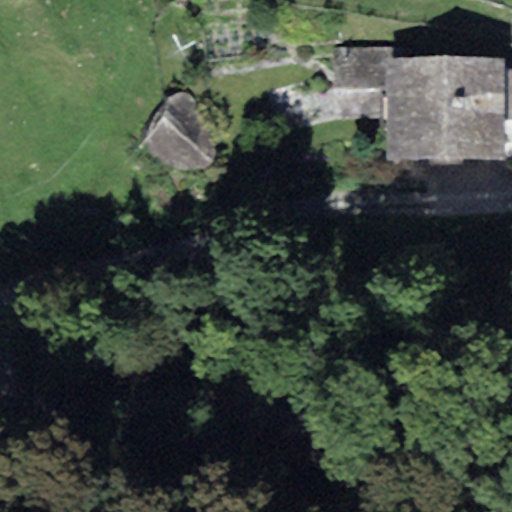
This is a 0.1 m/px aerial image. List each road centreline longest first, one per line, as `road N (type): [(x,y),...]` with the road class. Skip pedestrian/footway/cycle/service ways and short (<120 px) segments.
road 1 (residential): [(0,304),(271,211),(511,200)]
road 2 (track): [(450,511),(272,457),(41,441),(0,376)]
